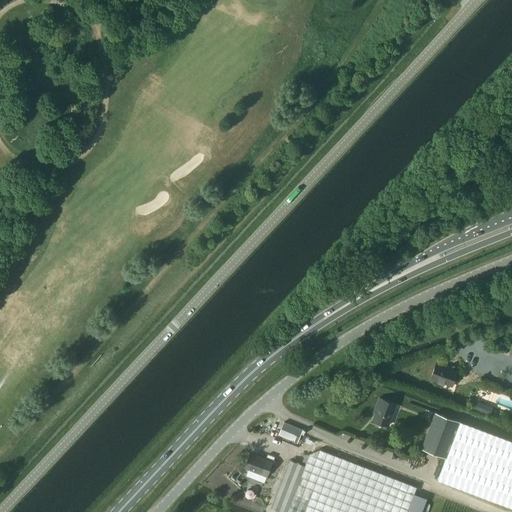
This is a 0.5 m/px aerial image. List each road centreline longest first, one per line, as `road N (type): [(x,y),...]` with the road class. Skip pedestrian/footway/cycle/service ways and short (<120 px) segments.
road 1 (tertiary): [(4,511),(478,0)]
road 2 (unclassified): [(159,511),(245,418),(339,341),(511,260)]
road 3 (primary): [(119,511),(255,369),(365,293)]
road 4 (primary): [(511,220),(365,293)]
road 5 (primary): [(365,293),(511,232)]
